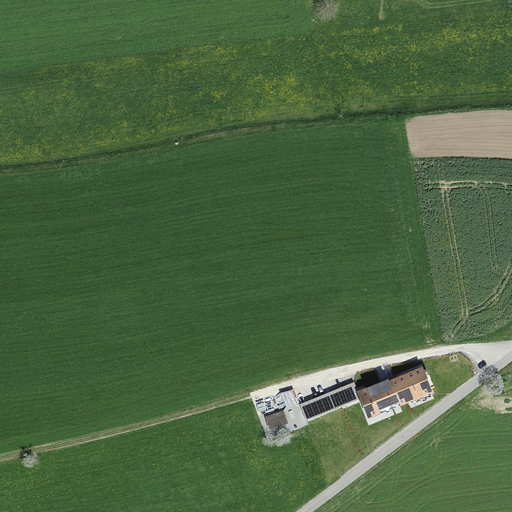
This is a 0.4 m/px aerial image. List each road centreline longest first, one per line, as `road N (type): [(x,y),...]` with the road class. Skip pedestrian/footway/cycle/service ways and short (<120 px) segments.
road 1 (track): [(0,458),(281,386)]
road 2 (unclassified): [(302,511),(511,353)]
road 3 (track): [(511,351),(461,348),(281,386)]
